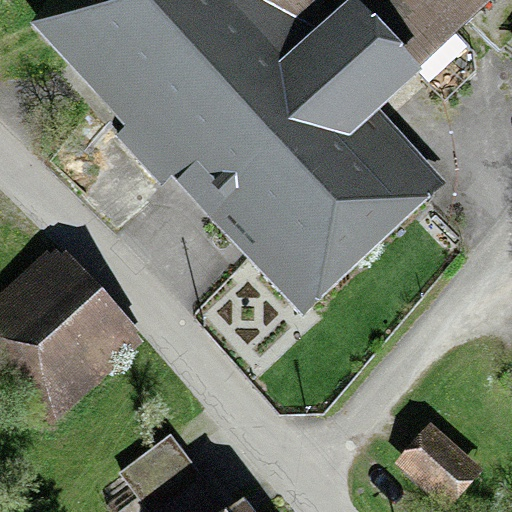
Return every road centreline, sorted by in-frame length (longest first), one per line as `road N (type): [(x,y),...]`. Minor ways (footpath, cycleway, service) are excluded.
road 1 (unclassified): [(0,161),(329,511)]
road 2 (track): [(301,477),(511,235)]
